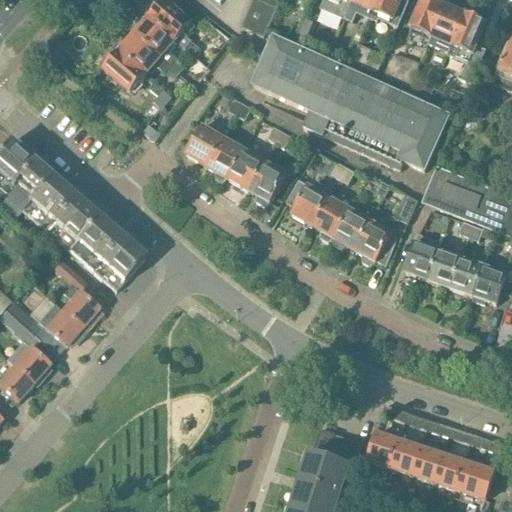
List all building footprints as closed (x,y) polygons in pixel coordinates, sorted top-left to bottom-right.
[(267,0),(255,0),(242,30),(264,39),(279,5),(267,0)] [(344,23),(352,6),(354,0),(324,0),(320,12),(344,23)] [(371,15),(377,0),(354,0),(352,6),(344,23),(353,27),(361,10),(371,15)] [(377,0),(371,15),(392,24),(402,0),(377,0)] [(432,41),(445,10),(445,9),(425,0),(411,32),(432,41)] [(298,3),(294,14),(304,18),(308,7),(298,3)] [(165,4),(150,21),(177,45),(193,59),(200,51),(183,37),(192,27),(165,4)] [(464,18),(445,10),(432,41),(429,48),(448,56),(451,49),(464,18)] [(486,27),(465,17),(464,18),(451,49),(448,56),(448,58),(469,67),(486,27)] [(168,55),(177,45),(150,21),(135,38),(162,62),(169,68),(174,63),(175,64),(176,62),(168,55)] [(304,49),(313,26),(303,22),(294,45),(304,49)] [(169,68),(162,62),(135,38),(120,56),(147,79),(156,69),(164,76),(166,74),(164,73),(169,68)] [(407,163),(431,173),(454,120),(274,42),(263,66),(253,89),(328,121),(322,136),(403,171),(407,163)] [(511,45),(494,87),(511,94),(511,45)] [(327,60),(337,65),(340,58),(343,51),(334,47),(331,54),(327,60)] [(364,70),(371,54),(357,48),(350,64),(364,70)] [(131,97),(147,79),(120,56),(104,74),(131,97)] [(392,58),(383,78),(411,90),(423,63),(408,59),(392,58)] [(174,63),(169,68),(178,76),(183,70),(175,64),(174,63)] [(173,81),(178,76),(169,68),(164,73),(173,81)] [(448,105),(461,111),(471,87),(459,82),(448,105)] [(154,85),(149,91),(158,99),(163,93),(154,85)] [(173,102),(164,94),(145,115),(154,123),(173,102)] [(237,119),(243,108),(235,103),(228,115),(237,119)] [(243,108),(237,119),(245,124),(250,117),(252,112),(243,108)] [(207,171),(223,142),(202,130),(186,159),(207,171)] [(284,136),(274,130),(267,142),(276,148),(284,136)] [(284,136),(276,148),(284,152),(291,140),(284,136)] [(245,154),(223,142),(207,171),(217,177),(216,183),(223,187),(227,182),(229,183),(245,154)] [(32,166),(10,146),(0,157),(0,206),(13,192),(11,191),(32,166)] [(451,176),(465,167),(457,153),(443,162),(451,176)] [(266,166),(245,154),(229,183),(249,195),(266,166)] [(29,207),(51,182),(32,166),(11,191),(13,192),(0,206),(16,221),(21,215),(29,206),(29,207)] [(266,166),(249,195),(271,207),(287,178),(266,166)] [(347,171),(337,166),(331,178),(340,183),(347,171)] [(347,171),(340,183),(349,188),(355,176),(347,171)] [(511,240),(511,201),(437,171),(422,207),(511,240)] [(74,202),(51,182),(29,207),(29,206),(21,215),(45,236),(74,202)] [(292,219),(314,231),(330,202),(300,185),(287,208),(295,213),(292,219)] [(383,185),(376,197),(384,202),(391,190),(383,185)] [(409,200),(401,219),(411,223),(418,205),(409,200)] [(45,236),(69,257),(98,222),(74,202),(45,236)] [(351,213),(330,202),(314,231),(321,235),(320,242),(328,246),(334,242),(334,243),(351,213)] [(355,254),(372,225),(351,213),(334,243),(335,243),(334,249),(342,254),(347,250),(355,254)] [(0,229),(6,235),(14,226),(4,217),(0,221),(0,229)] [(121,243),(98,222),(69,257),(92,277),(121,243)] [(393,237),(372,225),(355,254),(363,259),(362,265),(372,271),(377,267),(386,272),(398,243),(392,240),(393,237)] [(463,226),(459,238),(469,241),(473,230),(463,226)] [(483,233),(473,230),(469,241),(479,245),(483,233)] [(92,277),(115,297),(144,263),(121,243),(92,277)] [(429,251),(417,248),(416,248),(406,276),(429,284),(439,255),(429,251)] [(452,292),(462,263),(451,259),(439,255),(429,284),(452,292)] [(47,268),(70,289),(77,280),(54,260),(47,268)] [(485,271),(462,263),(452,292),(475,300),(485,271)] [(487,264),(485,271),(475,300),(473,305),(486,310),(488,305),(498,308),(501,297),(511,301),(511,296),(511,268),(509,268),(508,271),(487,264)] [(71,305),(61,316),(82,334),(99,315),(78,297),(86,288),(77,280),(70,289),(62,297),(71,305)] [(0,316),(10,306),(0,296),(0,316)] [(14,307),(6,316),(33,340),(41,331),(38,328),(14,307)] [(58,361),(82,334),(61,316),(54,309),(38,328),(41,331),(33,340),(58,361)] [(25,349),(33,340),(6,316),(0,322),(0,327),(22,346),(25,349)] [(23,361),(13,371),(34,389),(50,371),(25,349),(22,346),(15,354),(23,361)] [(34,389),(13,371),(0,386),(0,392),(17,408),(34,389)] [(404,416),(385,410),(382,419),(401,425),(404,416)] [(430,424),(418,421),(415,429),(427,433),(430,424)] [(439,428),(436,436),(448,440),(451,431),(439,428)] [(327,464),(335,440),(336,438),(320,433),(319,438),(312,459),(327,464)] [(462,435),(459,444),(471,448),(474,439),(462,435)] [(367,465),(389,472),(398,445),(375,438),(371,451),(366,464),(367,465)] [(347,444),(335,440),(327,464),(340,468),(347,444)] [(502,458),(504,449),(485,443),(483,452),(502,458)] [(359,448),(347,444),(340,468),(349,471),(349,473),(351,473),(359,448)] [(389,472),(412,479),(420,452),(398,445),(389,472)] [(359,448),(351,473),(363,477),(367,465),(366,464),(371,451),(359,448)] [(442,460),(420,452),(412,479),(433,486),(442,460)] [(340,468),(327,464),(312,459),(310,459),(292,511),(336,511),(349,473),(349,471),(340,468)] [(433,486),(456,494),(464,467),(442,460),(433,486)] [(466,497),(486,504),(495,477),(464,467),(456,494),(453,502),(464,505),(466,497)]
